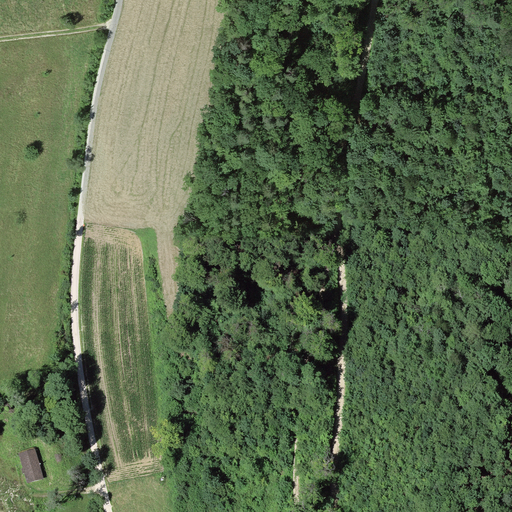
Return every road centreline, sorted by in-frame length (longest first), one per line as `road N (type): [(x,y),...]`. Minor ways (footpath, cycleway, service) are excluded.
road 1 (track): [(375,0),(338,229),(339,511)]
road 2 (track): [(338,229),(302,386),(295,511)]
